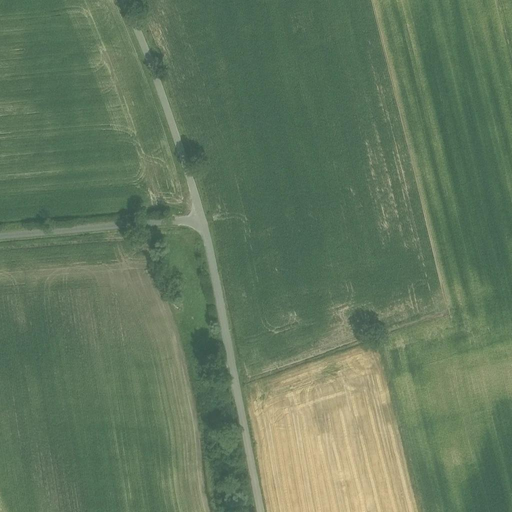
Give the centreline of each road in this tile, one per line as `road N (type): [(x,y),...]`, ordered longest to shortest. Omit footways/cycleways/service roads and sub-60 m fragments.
road 1 (residential): [(261,511),(206,221)]
road 2 (residential): [(206,221),(127,0)]
road 3 (unclassified): [(0,237),(206,221)]
